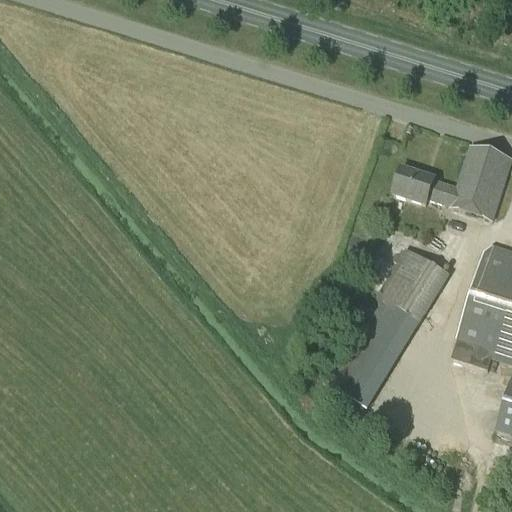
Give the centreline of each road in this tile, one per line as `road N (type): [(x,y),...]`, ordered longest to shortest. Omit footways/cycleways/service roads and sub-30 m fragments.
road 1 (unclassified): [(511,148),(34,0)]
road 2 (primary): [(511,93),(212,0)]
